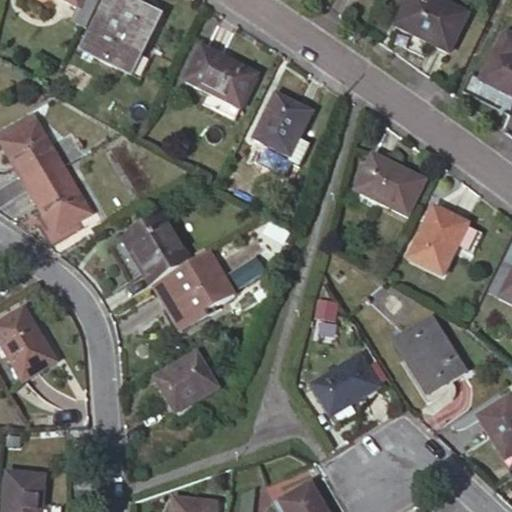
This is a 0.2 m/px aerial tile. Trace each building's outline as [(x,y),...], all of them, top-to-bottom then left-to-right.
[(85,29),(99,0),(58,0),(78,9),(71,23),(85,29)] [(128,76),(156,19),(119,0),(110,0),(84,54),(128,76)] [(448,55),(468,17),(433,0),(408,0),(394,28),(448,55)] [(218,101),(240,111),(256,78),(200,50),(184,84),(218,101)] [(511,98),(511,58),(495,50),(478,82),(511,98)] [(289,160),(301,135),(311,114),(274,97),(252,142),(289,160)] [(234,124),(240,111),(218,101),(212,113),(234,124)] [(0,145),(35,125),(28,113),(0,129),(0,145)] [(0,145),(27,191),(62,170),(35,125),(0,145)] [(312,141),(301,135),(289,160),(301,165),(312,141)] [(407,219),(424,184),(371,158),(354,193),(407,219)] [(89,216),(62,170),(27,191),(54,236),(89,216)] [(442,278),(466,227),(432,210),(408,261),(442,278)] [(123,241),(151,289),(152,288),(166,280),(189,266),(161,219),(123,241)] [(234,297),(209,255),(189,266),(166,280),(191,322),(204,314),(234,297)] [(255,260),(228,276),(237,290),(263,274),(255,260)] [(511,307),(511,272),(498,300),(511,307)] [(191,322),(166,280),(152,288),(179,334),(206,318),(204,314),(191,322)] [(0,347),(22,384),(55,364),(23,311),(0,324),(0,347)] [(428,397),(464,375),(431,321),(394,344),(428,397)] [(175,416),(218,390),(196,354),(153,381),(175,416)] [(330,419),(377,390),(358,359),(311,388),(330,419)] [(504,462),(511,456),(511,403),(509,399),(477,419),(504,462)] [(40,511),(44,479),(6,475),(2,511),(40,511)] [(283,511),(325,511),(310,486),(279,504),(283,511)] [(215,511),(216,505),(173,501),(171,511),(215,511)]
